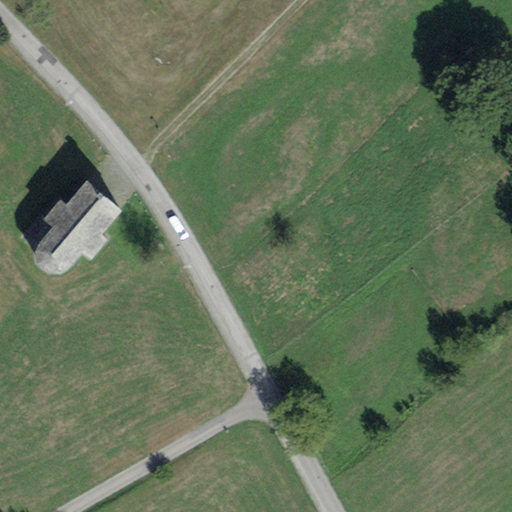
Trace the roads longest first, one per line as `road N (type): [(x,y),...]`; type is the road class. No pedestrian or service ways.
road 1 (residential): [(0,23),(169,216),(267,398)]
road 2 (track): [(298,0),(134,168)]
road 3 (residential): [(267,398),(78,511)]
road 4 (residential): [(267,398),(330,511)]
